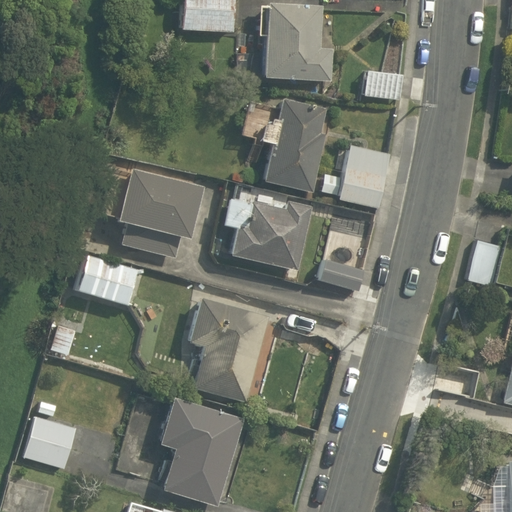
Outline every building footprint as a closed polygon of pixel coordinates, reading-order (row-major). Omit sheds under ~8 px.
[(180,0),(180,32),(232,33),(232,0),(180,0)] [(267,0),(267,5),(258,5),(256,38),(265,39),(262,79),(332,84),(334,50),(322,49),(325,0),(267,0)] [(363,76),(360,97),(396,102),(399,80),(363,76)] [(248,94),(239,140),(268,145),(260,187),(309,197),(327,109),(248,94)] [(346,147),(343,178),(321,176),(319,191),(341,194),(339,207),(391,213),(397,153),(346,147)] [(115,248),(169,262),(174,242),(185,245),(199,190),(99,164),(86,215),(121,224),(115,248)] [(226,193),(221,226),(233,228),(228,263),(298,274),(309,207),(226,193)] [(370,220),(329,213),(319,279),(359,286),(370,220)] [(75,256),(67,291),(130,306),(139,271),(75,256)] [(197,295),(185,344),(204,349),(193,393),(250,407),(273,314),(197,295)] [(66,356),(74,329),(57,324),(49,351),(66,356)] [(511,331),(497,406),(511,409),(511,331)] [(173,396),(157,447),(173,452),(161,489),(218,507),(246,418),(173,396)] [(79,422),(55,414),(58,403),(39,397),(35,408),(20,456),(63,471),(79,422)] [(511,511),(511,458),(498,459),(502,511),(511,511)] [(47,511),(54,488),(27,481),(31,467),(16,463),(12,477),(2,511),(47,511)]
